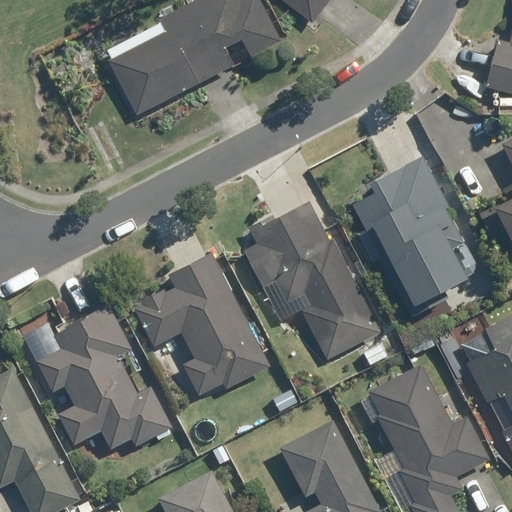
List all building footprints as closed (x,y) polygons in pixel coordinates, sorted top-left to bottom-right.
[(249,56),(280,41),(258,0),(196,0),(158,20),(164,31),(107,61),(136,115),(233,65),(223,47),(240,39),(249,56)] [(283,0),(312,22),(328,0),(283,0)] [(497,39),(484,87),(511,94),(511,26),(508,43),(497,39)] [(511,139),(501,145),(511,167),(511,183),(501,190),(506,200),(479,214),(492,240),(505,233),(511,246),(511,139)] [(374,194),(353,206),(399,292),(403,290),(414,312),(443,297),(440,292),(466,278),(451,249),(460,244),(442,209),(447,207),(421,156),(368,184),(374,194)] [(247,229),(256,244),(242,252),(260,286),(274,279),(286,302),(303,293),(311,308),(302,312),(326,359),(379,332),(331,240),(329,241),(308,201),(273,220),(271,216),(247,229)] [(195,359),(182,365),(198,396),(222,384),(225,389),(268,366),(210,253),(167,275),(174,290),(165,295),(162,289),(139,301),(142,306),(133,310),(152,346),(180,332),(195,359)] [(130,350),(107,306),(53,333),(61,348),(36,362),(51,392),(63,385),(74,406),(58,415),(73,444),(99,430),(110,450),(129,440),(133,447),(171,428),(149,388),(137,394),(118,357),(130,350)] [(492,350),(465,364),(486,402),(489,401),(504,431),(501,432),(511,452),(511,313),(482,330),(492,350)] [(430,340),(420,345),(423,351),(433,346),(430,340)] [(379,344),(363,353),(370,365),(386,356),(379,344)] [(379,414),(374,417),(403,468),(397,471),(415,503),(409,506),(411,511),(458,511),(450,496),(462,489),(455,477),(488,459),(465,417),(451,424),(419,364),(367,392),(379,414)] [(52,511),(82,497),(14,366),(0,373),(0,483),(0,484),(16,476),(34,511),(52,511)] [(378,511),(331,421),(279,448),(304,495),(312,491),(319,505),(304,511),(378,511)] [(235,459),(227,444),(216,449),(224,464),(235,459)] [(230,511),(209,472),(156,499),(163,511),(230,511)] [(86,501),(76,507),(79,511),(88,511),(92,510),(86,501)]
